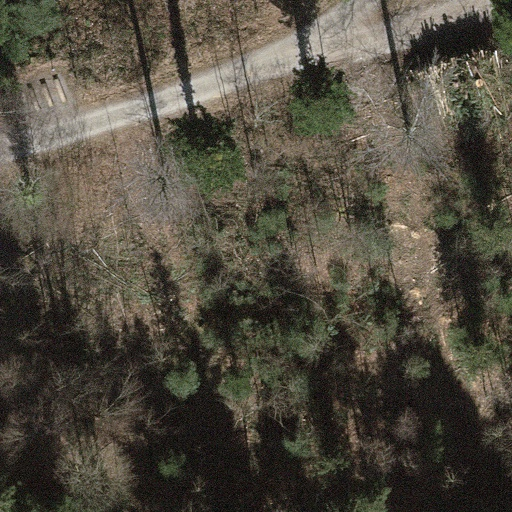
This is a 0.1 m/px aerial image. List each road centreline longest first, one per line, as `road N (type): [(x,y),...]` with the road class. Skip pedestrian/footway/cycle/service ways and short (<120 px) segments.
road 1 (track): [(367,0),(334,29),(260,70),(0,143)]
road 2 (track): [(502,0),(260,70)]
